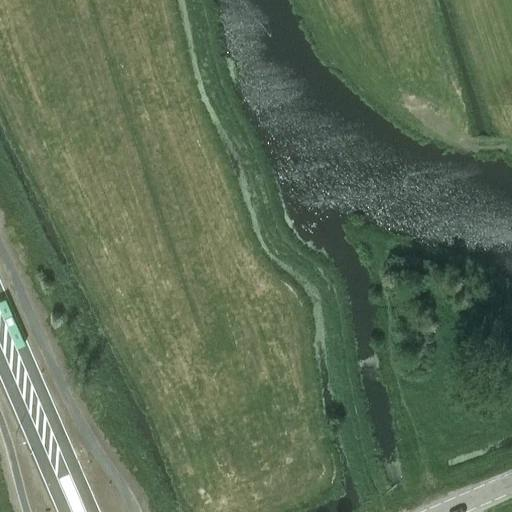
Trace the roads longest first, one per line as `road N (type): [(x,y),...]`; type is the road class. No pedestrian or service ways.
road 1 (primary): [(92,511),(0,296)]
road 2 (primary): [(0,359),(64,511)]
